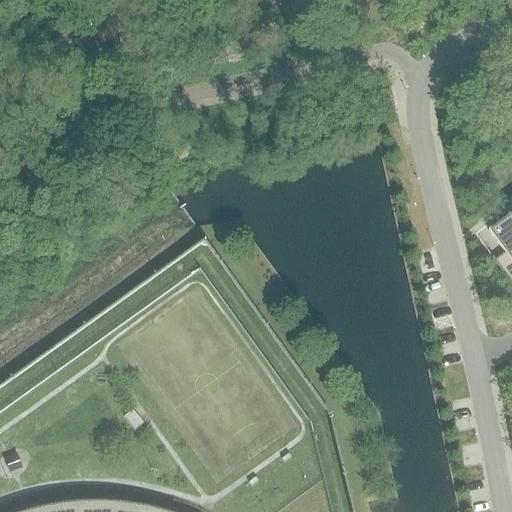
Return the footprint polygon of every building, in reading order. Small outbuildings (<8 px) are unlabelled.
[(61,46),(91,35),(84,14),(53,25),(61,46)] [(112,40),(108,28),(98,32),(102,44),(112,40)] [(509,217),(490,231),(507,253),(495,261),(511,284),(511,221),(510,219),(509,217)] [(14,471),(9,461),(0,465),(0,468),(4,476),(14,471)] [(161,511),(157,510),(135,506),(113,503),(91,503),(69,504),(47,507),(28,511),(27,511),(161,511)]
